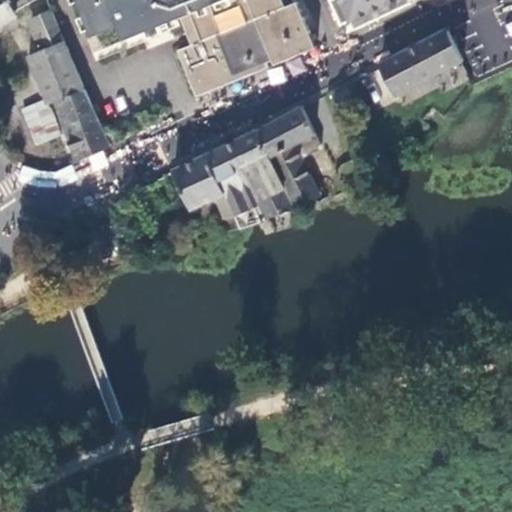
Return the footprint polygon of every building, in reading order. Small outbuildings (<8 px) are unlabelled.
[(0,0),(0,21),(36,0),(0,0)] [(76,0),(92,37),(120,27),(126,40),(181,18),(193,45),(179,50),(198,96),(269,67),(267,63),(274,60),(276,64),(317,48),(299,2),(287,7),(284,0),(76,0)] [(344,26),(345,26),(354,22),(355,24),(374,14),(369,3),(374,0),(376,0),(385,17),(414,2),(413,0),(332,0),(344,26)] [(376,0),(374,0),(369,3),(374,14),(355,24),(354,22),(345,26),(344,26),(348,36),(350,35),(409,6),(420,0),(413,0),(414,2),(385,17),(376,0)] [(56,102),(78,161),(112,144),(87,92),(57,20),(32,30),(40,50),(28,56),(49,104),(56,102)] [(396,97),(464,62),(448,32),(368,71),(376,86),(387,81),(396,97)] [(324,148),(302,106),(257,130),(296,210),(323,196),(304,158),(324,148)] [(266,220),(296,210),(257,130),(207,154),(227,195),(236,216),(242,229),(262,222),(256,208),(260,206),(266,220)] [(224,222),(236,216),(227,195),(207,154),(173,170),(193,212),(216,202),(224,222)] [(165,215),(152,222),(166,250),(178,244),(165,215)] [(179,228),(186,246),(197,242),(192,224),(179,228)]
